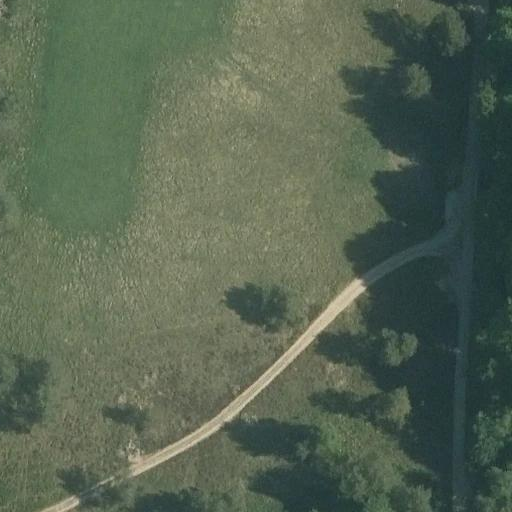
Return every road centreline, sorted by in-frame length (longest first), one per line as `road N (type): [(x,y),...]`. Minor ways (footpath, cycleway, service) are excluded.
road 1 (track): [(480,0),(472,215),(350,295),(218,422),(140,472),(55,511)]
road 2 (track): [(458,511),(472,215)]
